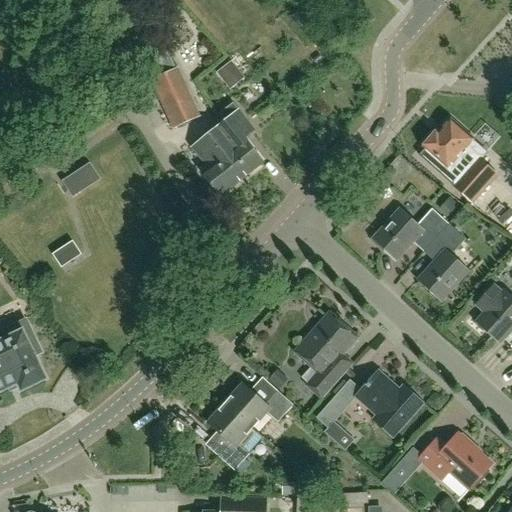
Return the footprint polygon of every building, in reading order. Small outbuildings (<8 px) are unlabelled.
[(204,75),(217,111),(238,104),(233,91),(249,85),(240,61),(204,75)] [(177,70),(176,71),(153,81),(175,128),(198,118),(177,70)] [(256,112),(261,119),(274,111),(269,103),(256,112)] [(208,136),(242,180),(264,163),(245,138),(251,133),(243,123),(233,131),(226,122),(208,136)] [(418,156),(441,175),(447,168),(453,161),(465,172),(452,187),(471,205),(496,176),(479,161),(485,155),(471,141),(450,122),(438,135),(435,132),(422,147),(425,149),(418,156)] [(221,197),(242,180),(208,136),(192,149),(207,167),(201,172),(221,197)] [(73,198),(101,179),(91,163),(86,166),(63,182),(73,198)] [(458,206),(449,198),(441,207),(450,215),(458,206)] [(423,253),(449,225),(432,210),(417,226),(399,209),(371,239),(396,262),(413,243),(423,253)] [(466,241),(449,225),(423,253),(434,262),(416,280),(441,303),(469,273),(451,256),(466,241)] [(62,269),(82,255),(73,242),(53,255),(62,269)] [(511,298),(504,291),(499,297),(490,289),(478,302),(487,310),(475,323),(500,345),(511,331),(511,298)] [(353,366),(342,355),(353,342),(349,339),(352,336),(343,328),(340,330),(328,319),(299,351),(315,365),(302,379),(324,398),(353,366)] [(25,321),(0,332),(0,392),(17,384),(21,392),(45,380),(34,356),(41,353),(25,321)] [(361,392),(355,399),(375,417),(372,420),(393,438),(424,405),(403,386),(399,390),(378,371),(360,391),(361,392)] [(225,404),(252,429),(265,413),(277,423),(292,406),(276,393),(265,406),(242,385),(225,404)] [(316,419),(327,429),(334,422),(347,407),(336,397),(316,419)] [(238,445),(252,429),(225,404),(207,424),(230,445),(219,458),(234,471),(249,454),(238,445)] [(464,436),(461,437),(458,435),(446,448),(438,440),(419,461),(443,483),(451,474),(469,491),(473,487),(477,487),(490,473),(489,469),(492,465),(474,448),(474,445),(464,436)] [(221,500),(220,511),(264,511),(265,502),(221,500)]
